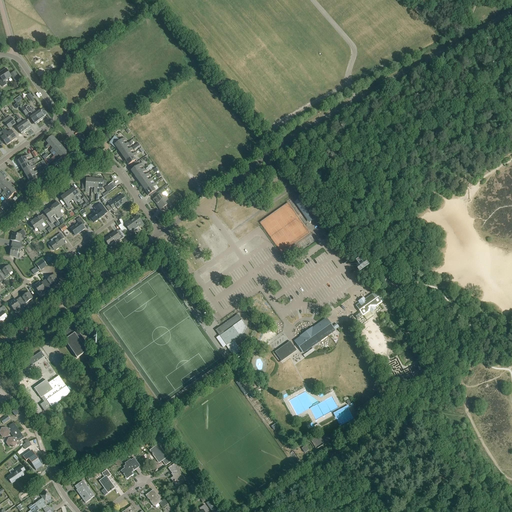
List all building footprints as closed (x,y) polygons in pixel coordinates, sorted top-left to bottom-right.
[(20,79),(15,72),(11,75),(10,76),(8,72),(8,71),(6,68),(3,70),(3,71),(0,72),(0,76),(2,80),(0,81),(3,87),(7,84),(4,81),(11,77),(15,82),(20,79)] [(40,121),(32,110),(29,106),(26,108),(29,113),(30,112),(33,116),(30,118),(35,125),(40,121)] [(46,115),(42,108),(39,111),(37,113),(34,109),(32,110),(40,121),(45,118),(44,117),(46,115)] [(7,118),(12,126),(16,124),(10,116),(7,118)] [(9,129),(12,126),(7,118),(3,121),(9,129)] [(18,120),(26,131),(31,128),(26,121),(24,123),(20,119),(18,120)] [(22,135),(26,131),(18,120),(16,121),(20,126),(17,128),(22,135)] [(3,131),(11,142),(16,138),(11,131),(8,133),(5,129),(3,131)] [(7,146),(11,142),(3,131),(0,132),(0,143),(1,145),(4,143),(7,146)] [(50,146),(56,140),(52,136),(46,142),(48,144),(46,147),(48,149),(50,146)] [(118,149),(125,145),(123,142),(126,140),(124,138),(119,141),(115,138),(116,136),(109,144),(110,143),(114,147),(115,146),(118,149)] [(54,150),(60,145),(56,140),(50,146),(53,149),(50,152),(51,153),(54,151),(54,150)] [(128,150),(128,149),(126,146),(129,144),(128,143),(125,145),(118,149),(118,150),(117,150),(121,155),(128,150)] [(58,155),(64,149),(60,145),(54,150),(54,151),(57,153),(54,156),(51,159),(53,161),(56,158),(55,158),(59,155),(58,155)] [(124,160),(132,154),(130,151),(133,149),(131,147),(128,149),(128,150),(121,155),(124,160)] [(58,155),(59,155),(61,157),(58,160),(60,162),(69,154),(64,149),(58,155)] [(132,154),(124,160),(128,165),(136,160),(133,157),(136,154),(135,152),(132,154)] [(28,163),(28,162),(26,159),(30,158),(28,155),(18,161),(21,166),(28,163)] [(31,167),(29,165),(33,163),(32,160),(28,162),(28,163),(21,166),(24,172),(31,168),(31,167)] [(141,170),(139,168),(143,166),(141,164),(131,171),(134,175),(141,170)] [(34,173),(32,170),(36,168),(35,166),(34,165),(31,167),(31,168),(24,172),(27,177),(34,173)] [(145,176),(143,173),(146,171),(144,168),(141,170),(134,175),(138,181),(145,176)] [(34,173),(27,177),(30,182),(33,181),(34,182),(38,179),(35,175),(39,173),(38,171),(34,173)] [(148,181),(146,178),(149,176),(148,173),(145,176),(138,181),(141,186),(148,181)] [(152,186),(151,185),(150,183),(153,181),(151,179),(148,181),(141,186),(145,190),(152,186)] [(117,187),(113,182),(108,186),(111,191),(117,187)] [(5,193),(11,188),(7,183),(1,189),(4,191),(1,194),(3,196),(6,193),(5,193)] [(152,186),(145,190),(148,196),(155,191),(153,188),(156,186),(154,183),(151,185),(152,186)] [(70,191),(78,202),(80,201),(77,197),(79,195),(74,188),(73,187),(71,188),(72,189),(70,191)] [(6,193),(3,196),(5,199),(7,201),(16,192),(11,188),(5,193),(6,193)] [(157,205),(166,198),(165,195),(164,196),(162,194),(165,192),(163,189),(155,195),(156,197),(153,200),(157,205)] [(75,204),(78,202),(70,191),(67,193),(66,192),(64,193),(70,201),(73,200),(75,204)] [(68,203),(70,201),(64,193),(63,194),(63,196),(61,198),(69,209),(71,207),(68,203)] [(117,209),(127,202),(122,195),(113,202),(112,201),(108,203),(109,205),(106,207),(109,212),(113,209),(116,207),(117,209)] [(166,198),(157,205),(160,210),(163,208),(165,211),(170,207),(166,201),(168,200),(166,198)] [(308,220),(313,217),(300,199),(296,202),(308,220)] [(53,206),(60,217),(63,216),(60,212),(62,210),(56,202),(54,203),(55,204),(53,206)] [(94,223),(104,215),(108,213),(101,203),(94,208),(96,212),(89,217),(90,218),(89,220),(91,222),(93,222),(94,223)] [(58,219),(60,217),(53,206),(50,208),(49,207),(47,208),(53,216),(56,215),(58,219)] [(51,218),(53,216),(47,208),(45,209),(46,211),(44,213),(52,224),(54,222),(51,218)] [(34,219),(42,230),(44,229),(41,225),(44,223),(38,215),(36,216),(37,217),(34,219)] [(124,223),(131,233),(134,231),(138,232),(139,228),(143,225),(137,216),(131,221),(129,219),(124,223)] [(75,236),(85,229),(82,226),(85,224),(80,218),(76,220),(79,223),(70,229),(75,236)] [(40,232),(42,230),(34,219),(32,221),(31,220),(29,221),(35,230),(37,228),(40,232)] [(12,244),(21,246),(23,240),(24,240),(25,234),(23,230),(16,234),(12,234),(11,240),(12,241),(12,244)] [(119,231),(118,231),(115,233),(115,232),(105,239),(109,245),(118,240),(119,241),(123,238),(119,231)] [(64,238),(61,233),(50,240),(52,242),(49,244),(48,246),(49,248),(50,250),(52,251),(54,251),(68,241),(65,238),(64,238)] [(21,249),(21,246),(12,244),(11,247),(12,247),(10,256),(16,258),(17,257),(19,258),(20,254),(17,253),(18,252),(23,253),(23,251),(22,251),(23,249),(21,249)] [(40,270),(46,265),(42,260),(36,265),(40,270)] [(350,273),(360,267),(358,263),(347,268),(350,273)] [(0,270),(0,275),(4,280),(9,276),(8,275),(13,271),(9,266),(1,271),(1,270),(0,270)] [(36,268),(27,274),(30,278),(39,272),(36,268)] [(43,281),(49,289),(54,286),(56,286),(57,286),(58,285),(59,284),(59,282),(54,275),(46,280),(46,279),(43,281)] [(43,293),(49,289),(43,281),(40,283),(40,282),(34,286),(39,294),(42,292),(43,293)] [(383,301),(376,292),(375,293),(365,300),(363,298),(358,302),(359,304),(356,306),(363,315),(369,311),(370,314),(376,310),(375,307),(383,301)] [(18,299),(24,307),(29,303),(28,302),(33,298),(29,293),(21,298),(21,297),(18,299)] [(18,311),(24,307),(18,299),(16,301),(15,299),(9,303),(14,311),(17,309),(18,311)] [(226,346),(234,341),(243,334),(247,327),(238,314),(216,330),(226,346)] [(295,342),(303,353),(334,330),(332,327),(326,319),(295,342)] [(77,358),(87,351),(84,346),(86,344),(73,325),(60,334),(65,340),(64,341),(77,358)] [(242,340),(236,344),(237,346),(241,351),(247,347),(242,340)] [(230,351),(237,346),(236,344),(234,341),(226,346),(230,351)] [(281,361),(296,351),(290,342),(275,352),(281,361)] [(237,346),(230,351),(234,356),(241,351),(237,346)] [(314,351),(312,349),(302,356),(304,358),(314,351)] [(33,365),(45,357),(41,352),(21,366),(24,371),(33,365)] [(415,366),(404,371),(397,358),(387,363),(392,374),(397,372),(399,375),(405,372),(406,373),(411,371),(411,372),(413,371),(414,373),(417,371),(415,366)] [(66,387),(59,376),(48,383),(46,380),(34,389),(41,398),(44,403),(40,405),(44,412),(49,409),(48,409),(51,407),(71,393),(66,387)] [(19,414),(24,410),(20,405),(15,409),(19,414)] [(0,420),(3,425),(10,420),(7,416),(0,420)] [(24,438),(14,423),(9,426),(10,427),(7,429),(7,428),(1,428),(0,431),(0,434),(2,437),(8,437),(10,432),(13,438),(8,438),(6,443),(9,448),(15,447),(17,442),(19,440),(19,441),(24,438)] [(167,457),(158,445),(150,451),(159,463),(162,461),(165,466),(173,460),(169,455),(167,457)] [(41,464),(33,452),(27,456),(26,455),(23,457),(26,461),(28,459),(35,468),(41,464)] [(140,466),(134,458),(131,460),(130,459),(124,464),(125,465),(123,467),(124,468),(121,471),(127,479),(133,475),(132,473),(140,466)] [(177,488),(186,481),(174,464),(168,468),(172,474),(171,474),(173,477),(170,479),(177,488)] [(12,484),(24,476),(22,473),(25,471),(22,465),(14,471),(15,472),(7,477),(12,484)] [(108,493),(115,488),(107,478),(111,476),(107,470),(102,474),(104,477),(99,481),(108,493)] [(85,503),(91,499),(94,497),(83,481),(77,485),(79,488),(76,490),(85,503)] [(161,501),(153,490),(145,496),(149,500),(154,507),(159,503),(162,508),(168,504),(164,499),(161,501)] [(35,504),(39,510),(45,505),(43,503),(51,498),(46,491),(40,496),(42,498),(35,504)] [(205,495),(200,498),(203,503),(208,499),(205,495)] [(210,501),(206,503),(212,511),(215,511),(217,511),(210,501)]
